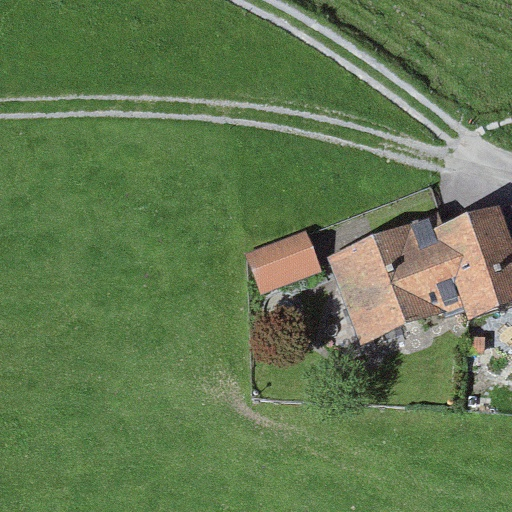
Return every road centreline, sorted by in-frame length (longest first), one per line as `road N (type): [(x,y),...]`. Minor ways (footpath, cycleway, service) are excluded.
road 1 (track): [(489,165),(224,107),(0,113)]
road 2 (track): [(489,165),(325,32),(251,0)]
